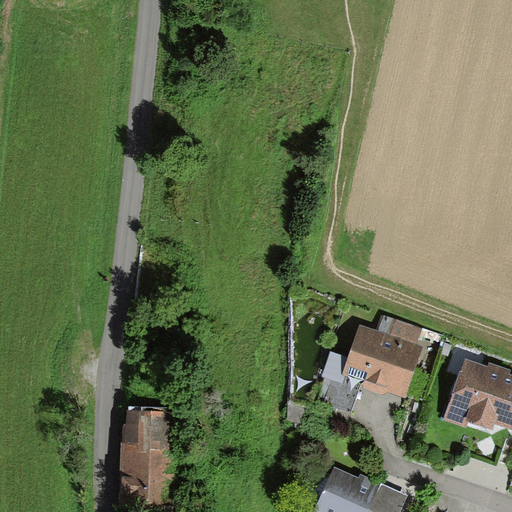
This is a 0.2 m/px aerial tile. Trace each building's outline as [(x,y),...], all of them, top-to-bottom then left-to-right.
[(379,332),(361,326),(344,376),(362,382),(365,391),(384,398),(390,395),(404,400),(423,347),(417,345),(421,331),(384,318),(379,332)] [(511,372),(491,365),(489,370),(466,362),(445,423),(466,430),(467,425),(491,434),(494,425),(511,431),(511,378),(509,378),(511,372)] [(309,409),(289,403),(289,422),(304,426),(309,409)] [(126,503),(167,503),(168,411),(126,410),(126,503)] [(401,511),(408,497),(335,467),(316,511),(401,511)]
